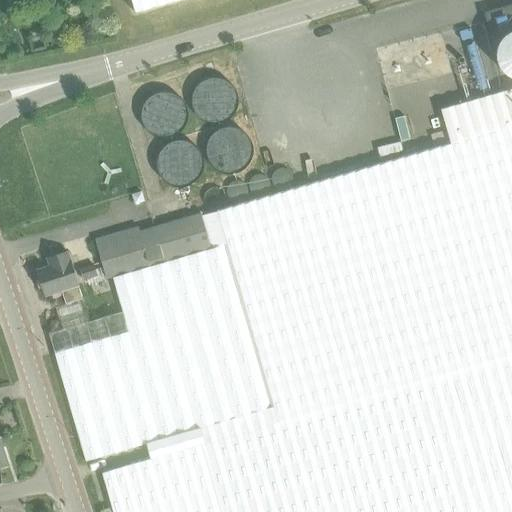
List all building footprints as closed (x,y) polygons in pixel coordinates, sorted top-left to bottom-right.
[(130,0),(135,12),(177,0),(130,0)] [(507,82),(511,80),(511,31),(495,35),(507,82)] [(122,312),(49,333),(86,461),(145,444),(149,459),(102,473),(113,511),(511,511),(511,88),(441,109),(451,144),(201,216),(211,249),(112,277),(122,312)] [(184,187),(196,164),(179,155),(166,178),(184,187)] [(141,191),(131,195),(135,204),(144,201),(141,191)] [(137,227),(95,240),(107,279),(112,277),(211,249),(201,216),(201,213),(138,232),(137,227)] [(81,299),(66,252),(46,258),(48,266),(36,270),(44,295),(61,290),(65,304),(81,299)] [(93,265),(80,270),(84,282),(98,277),(93,265)]
